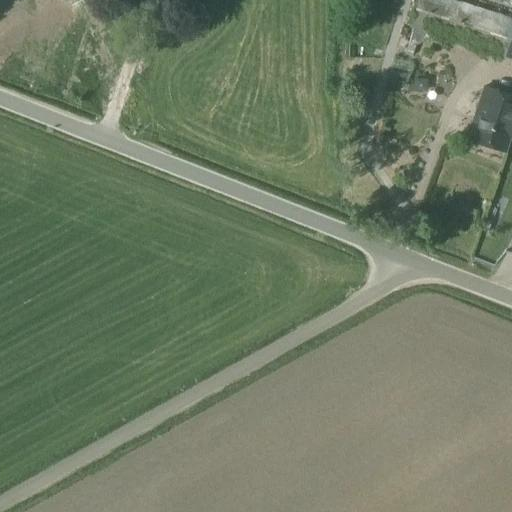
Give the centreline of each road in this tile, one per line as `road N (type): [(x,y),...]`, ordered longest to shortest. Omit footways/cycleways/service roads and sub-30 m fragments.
road 1 (unclassified): [(0,503),(374,293),(409,258)]
road 2 (unclassified): [(409,258),(0,97)]
